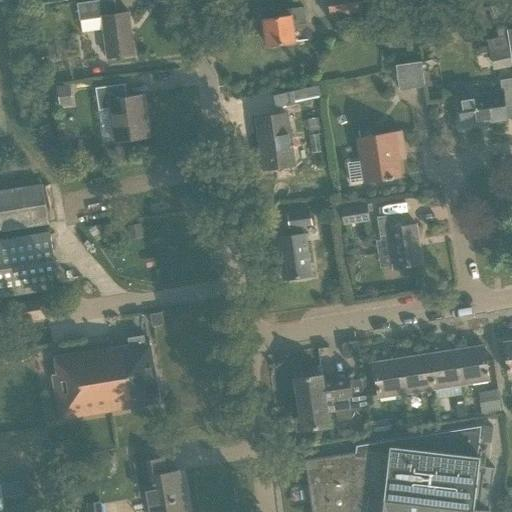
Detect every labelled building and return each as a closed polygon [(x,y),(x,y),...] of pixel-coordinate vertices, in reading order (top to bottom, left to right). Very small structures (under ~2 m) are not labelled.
[(117,15),(115,0),(105,0),(78,4),(80,21),(102,18),(108,58),(136,55),(130,13),(117,15)] [(363,0),(330,0),(333,16),(366,10),(363,0)] [(304,8),(278,11),(279,18),(264,20),(268,47),(296,43),(294,25),(306,23),(304,8)] [(490,23),(493,38),(488,40),(494,69),(511,66),(502,20),(490,23)] [(400,91),(426,87),(422,62),(409,64),(396,66),(400,91)] [(511,104),(511,79),(501,81),(503,92),(479,96),(477,86),(457,89),(463,127),(507,120),(505,106),(511,104)] [(143,96),(128,98),(126,84),(96,88),(99,111),(111,109),(116,142),(149,137),(143,96)] [(56,87),(60,107),(73,105),(70,85),(56,87)] [(296,104),(322,98),(319,86),(273,96),(276,109),(296,104)] [(287,114),(257,119),(264,171),(295,166),(287,114)] [(322,149),(323,119),(312,118),(311,149),(322,149)] [(402,133),(358,140),(365,183),(403,177),(398,150),(405,149),(402,133)] [(0,231),(49,223),(43,186),(0,193),(0,231)] [(366,207),(343,211),(345,224),(368,220),(366,207)] [(310,212),(289,215),(291,228),(294,227),(295,236),(274,239),(276,255),(280,255),(284,280),(312,276),(306,234),(305,235),(304,226),(312,225),(310,212)] [(417,225),(404,227),(402,215),(379,218),(381,231),(380,231),(381,236),(389,235),(394,269),(423,265),(417,225)] [(0,298),(59,289),(50,233),(0,241),(0,298)] [(49,298),(13,304),(17,325),(53,319),(49,298)] [(57,374),(53,375),(61,421),(161,404),(150,340),(145,341),(144,337),(129,339),(130,345),(113,348),(55,358),(57,374)] [(490,381),(484,346),(456,351),(462,386),(490,381)] [(462,386),(456,351),(429,355),(434,390),(462,386)] [(434,390),(429,355),(402,359),(407,394),(434,390)] [(407,394),(402,359),(374,363),(379,398),(407,394)] [(351,362),(326,367),(329,382),(354,377),(351,362)] [(296,380),(295,380),(299,405),(365,396),(368,395),(365,378),(350,381),(350,379),(333,381),(332,388),(325,389),(323,376),(322,376),(321,371),(295,375),(296,380)] [(481,411),(503,411),(502,389),(480,390),(481,411)] [(299,405),(302,431),(331,427),(328,407),(333,406),(335,412),(367,407),(365,396),(299,405)] [(390,430),(388,419),(379,420),(377,409),(371,410),(374,432),(390,430)] [(478,457),(482,427),(357,446),(356,453),(305,461),(312,511),(489,511),(495,470),(480,468),(481,457),(478,457)] [(185,511),(179,472),(166,474),(163,459),(136,464),(142,498),(148,497),(151,511),(185,511)] [(102,511),(101,503),(88,504),(88,511),(102,511)]
